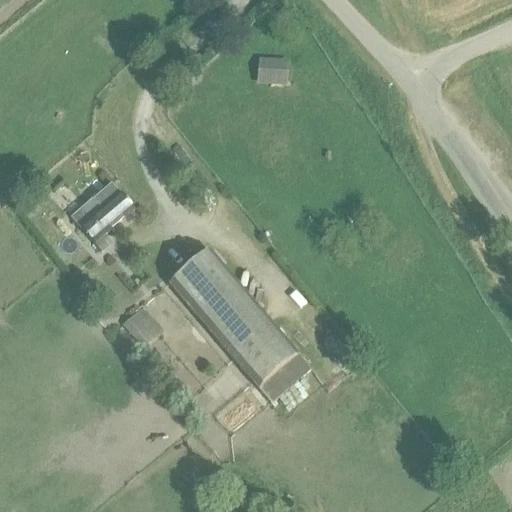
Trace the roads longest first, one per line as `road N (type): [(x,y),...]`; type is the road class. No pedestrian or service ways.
road 1 (track): [(408,0),(421,20),(418,121),(454,199),(511,290)]
road 2 (residential): [(245,0),(172,64),(141,108),(143,155),(162,196)]
road 3 (tertiary): [(511,229),(421,86)]
road 4 (tertiary): [(329,0),(421,86)]
